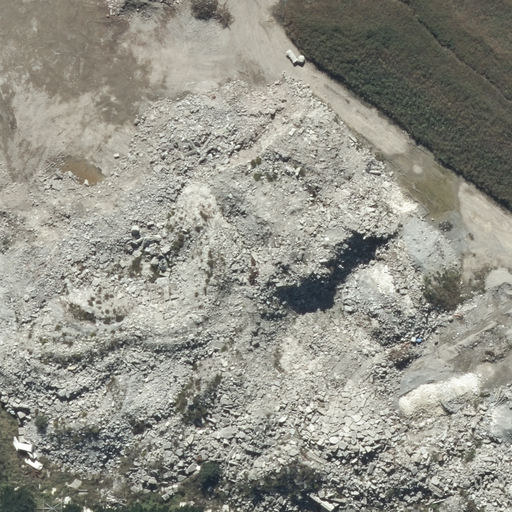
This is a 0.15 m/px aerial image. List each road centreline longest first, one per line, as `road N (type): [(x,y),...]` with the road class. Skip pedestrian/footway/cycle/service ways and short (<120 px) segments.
road 1 (track): [(181,132),(196,208),(247,294),(353,394),(406,403),(441,384),(481,316),(502,253),(503,181),(454,0)]
road 2 (track): [(0,180),(109,181),(156,161),(181,132),(190,0)]
